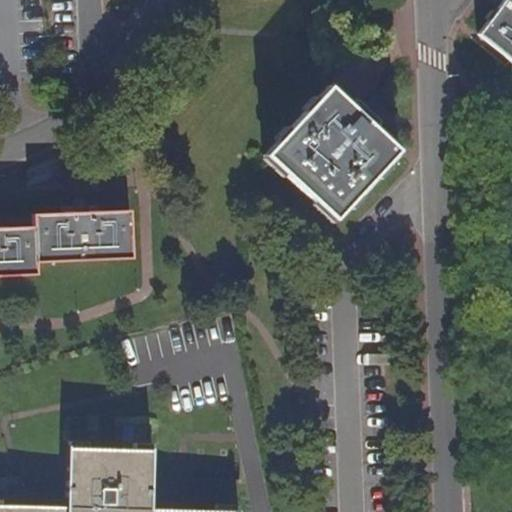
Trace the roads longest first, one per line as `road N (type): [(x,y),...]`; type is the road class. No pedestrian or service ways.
road 1 (residential): [(437,201),(411,201),(343,264),(352,511)]
road 2 (residential): [(445,511),(437,201)]
road 3 (residential): [(0,151),(51,130),(94,95),(122,66),(161,0)]
road 4 (residential): [(437,201),(429,0)]
